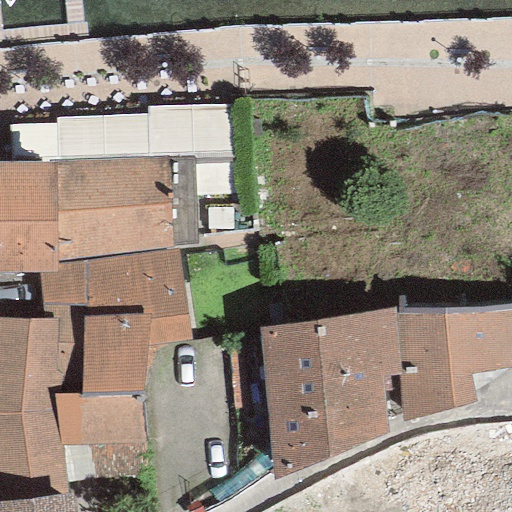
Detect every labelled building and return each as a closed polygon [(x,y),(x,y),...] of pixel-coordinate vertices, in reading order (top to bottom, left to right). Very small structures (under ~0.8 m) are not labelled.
[(0,247),(48,246),(166,236),(164,163),(0,166),(0,247)] [(0,498),(62,494),(61,478),(57,434),(141,432),(143,336),(184,331),(174,253),(47,267),(48,320),(0,318),(0,498)] [(508,301),(401,304),(408,407),(466,393),(462,362),(509,357),(509,331),(508,301)] [(338,434),(376,418),(371,364),(389,361),(386,310),(269,326),(286,457),(338,434)] [(511,511),(511,413),(437,421),(317,471),(241,511),(511,511)] [(64,511),(62,494),(0,498),(0,503),(1,511),(64,511)]
